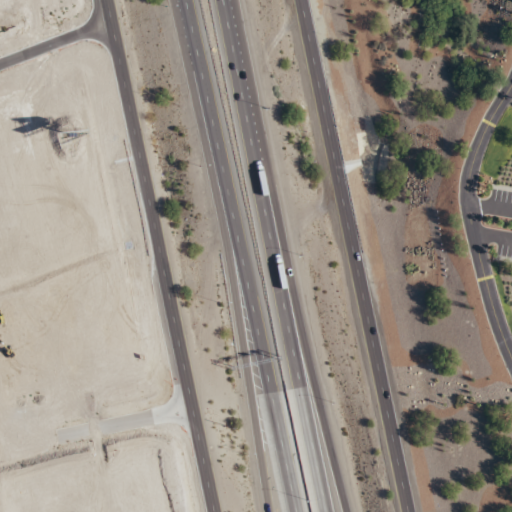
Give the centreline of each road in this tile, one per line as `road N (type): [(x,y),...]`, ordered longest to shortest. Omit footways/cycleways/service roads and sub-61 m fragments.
road 1 (motorway): [(175,0),(284,511)]
road 2 (secondary): [(407,511),(300,0)]
road 3 (motorway): [(336,511),(229,0)]
road 4 (secondary): [(108,0),(214,511)]
road 5 (residential): [(0,447),(191,410)]
road 6 (motorway): [(254,367),(274,511)]
road 7 (motorway): [(343,511),(307,372)]
